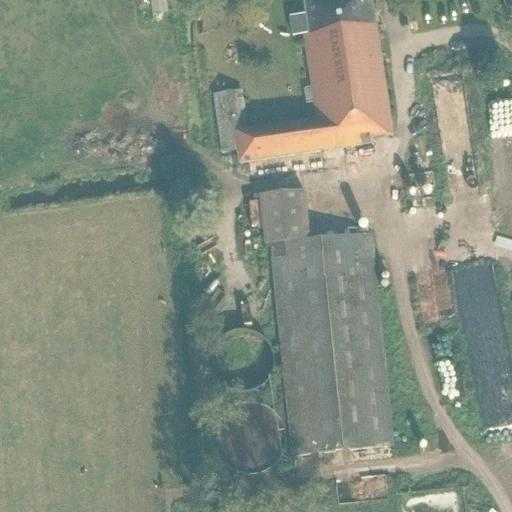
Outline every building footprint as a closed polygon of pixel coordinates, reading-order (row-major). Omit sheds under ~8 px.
[(167,13),(165,0),(149,0),(151,15),(167,13)] [(370,0),(318,0),(303,2),(309,36),(303,36),(316,120),(247,131),(242,92),(212,96),(221,156),(236,154),(238,165),(372,144),(371,140),(392,137),(370,0)] [(291,458),(392,447),(370,236),(309,242),(303,194),(259,198),(264,247),(269,246),(291,458)] [(272,369),(273,364),(272,359),(271,354),(269,350),(267,346),(264,342),(260,339),(256,336),(251,334),(246,333),(241,333),(237,333),(232,334),(227,336),(223,339),(219,342),(216,346),(214,350),(212,354),(211,359),(210,364),(211,369),(212,374),(214,378),(216,382),(219,386),(223,389),(227,392),(232,394),(237,395),(241,395),(246,395),(251,394),(256,392),(260,389),(264,386),(267,382),(269,378),(271,374),(272,369)] [(284,446),(284,440),(284,434),(283,429),(281,424),(278,419),(274,415),(270,411),(265,408),(260,406),(254,404),(248,404),(243,404),(237,406),(232,408),(227,411),(223,415),(219,419),(216,424),(214,429),(213,434),(213,440),(213,446),(214,451),(216,456),(219,461),(223,465),(227,469),(232,472),(237,474),(243,475),(248,476),(254,475),(260,474),(265,472),(270,469),(274,465),(278,461),(280,456),(283,451),(284,446)]
